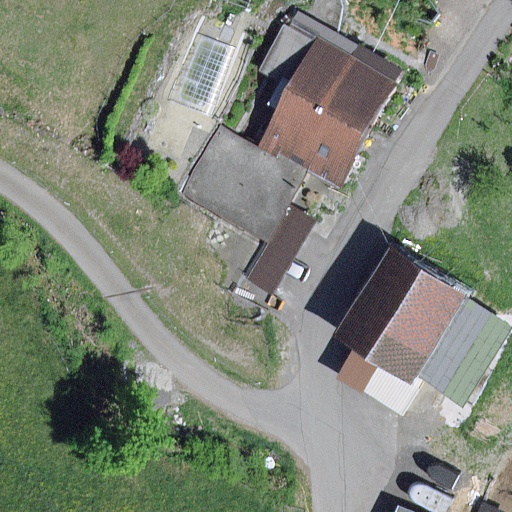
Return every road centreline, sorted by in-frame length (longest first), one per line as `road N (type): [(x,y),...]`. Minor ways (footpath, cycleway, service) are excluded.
road 1 (residential): [(323,511),(325,340),(340,285),(464,77),(511,14)]
road 2 (track): [(321,413),(240,402),(168,351),(38,200),(0,178)]
